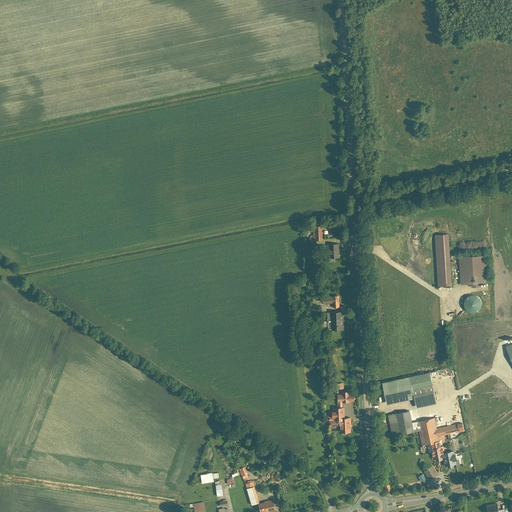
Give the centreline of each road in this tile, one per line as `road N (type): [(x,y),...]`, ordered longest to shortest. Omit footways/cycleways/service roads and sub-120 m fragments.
road 1 (tertiary): [(340,0),(371,494)]
road 2 (track): [(0,274),(279,452),(324,488),(330,511)]
road 3 (tertiary): [(511,483),(383,506)]
